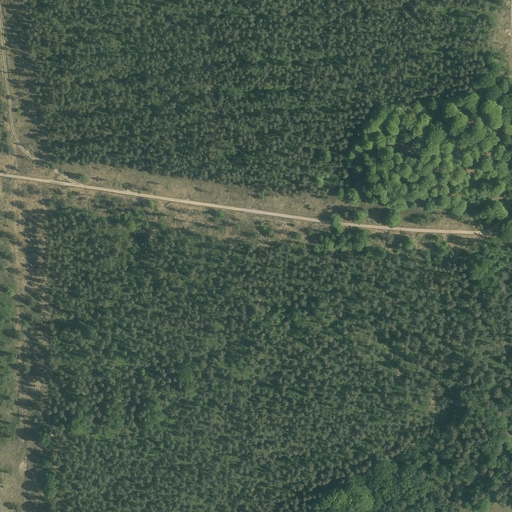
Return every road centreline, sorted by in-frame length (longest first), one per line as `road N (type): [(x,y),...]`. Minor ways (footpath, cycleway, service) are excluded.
road 1 (track): [(511,233),(319,221),(0,173)]
road 2 (track): [(0,0),(17,139),(78,185)]
